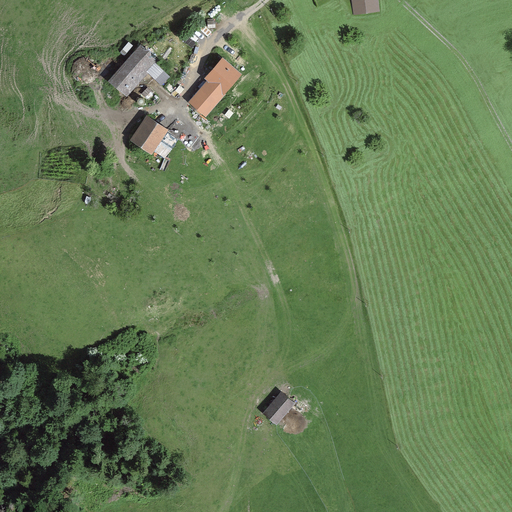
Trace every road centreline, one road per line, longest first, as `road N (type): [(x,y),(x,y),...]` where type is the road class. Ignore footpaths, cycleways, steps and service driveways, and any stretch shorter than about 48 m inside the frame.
road 1 (track): [(98,81),(104,107),(119,115),(169,108),(209,37),(266,0)]
road 2 (track): [(511,145),(460,57),(398,0)]
